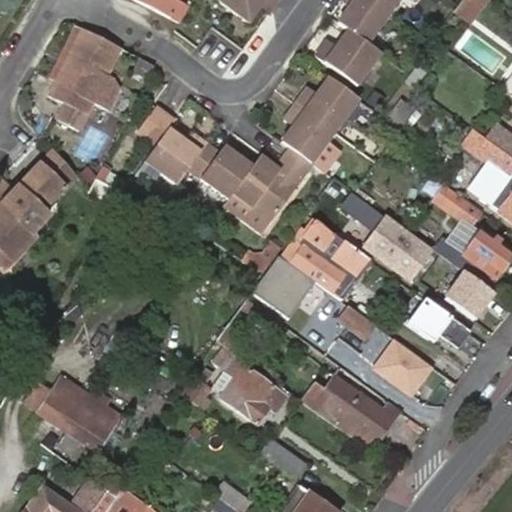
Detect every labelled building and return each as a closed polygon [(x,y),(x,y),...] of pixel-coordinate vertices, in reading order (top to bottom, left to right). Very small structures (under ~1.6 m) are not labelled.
[(132,0),(170,19),(178,3),(172,0),(132,0)] [(233,0),(253,15),(263,0),(233,0)] [(388,11),(372,0),(348,0),(351,2),(347,7),(336,23),(344,29),(365,45),(388,11)] [(372,0),(388,11),(396,0),(372,0)] [(470,19),(484,0),(467,0),(459,11),(470,19)] [(178,3),(170,19),(178,23),(188,7),(178,3)] [(84,30),(77,27),(50,78),(56,82),(84,30)] [(355,87),(378,54),(365,45),(344,29),(333,46),(329,51),(321,44),(313,55),(355,87)] [(108,78),(122,50),(84,30),(56,82),(48,97),(65,106),(57,121),(79,133),(94,105),(108,113),(120,90),(114,81),(108,78)] [(325,40),(321,44),(329,51),(333,46),(325,40)] [(149,83),(153,78),(158,69),(140,60),(133,74),(149,83)] [(415,66),(403,83),(413,89),(425,72),(415,66)] [(293,103),(331,132),(356,99),(326,77),(315,93),(312,98),(302,91),(293,103)] [(305,86),(302,91),(312,98),(315,93),(305,86)] [(398,96),(377,123),(391,134),(412,106),(398,96)] [(212,120),(186,102),(175,118),(200,136),(212,120)] [(287,148),(308,163),(331,132),(293,103),(284,115),(294,122),(290,126),(278,142),(287,148)] [(281,119),(290,126),(294,122),(284,115),(281,119)] [(144,163),(175,186),(186,171),(205,144),(195,137),(189,145),(183,141),(167,129),(144,163)] [(511,221),(511,159),(487,141),(471,131),(461,146),(488,165),(506,178),(488,204),(511,221)] [(189,132),(183,141),(189,145),(195,137),(189,132)] [(487,141),(511,159),(511,144),(493,132),(487,141)] [(205,144),(186,171),(227,199),(231,193),(250,167),(223,147),(218,153),(205,144)] [(250,167),(231,193),(270,222),(311,165),(308,163),(287,148),(278,160),(283,163),(277,170),(273,167),(257,157),(250,167)] [(74,177),(52,153),(12,194),(0,181),(0,252),(10,263),(35,238),(30,233),(45,218),(40,213),(74,177)] [(278,160),(273,167),(277,170),(283,163),(278,160)] [(506,178),(488,165),(469,191),(488,204),(506,178)] [(476,211),(454,196),(442,211),(465,227),(476,211)] [(361,249),(404,280),(425,251),(349,198),(342,209),(373,231),(361,249)] [(359,237),(332,218),(326,229),(352,248),(359,237)] [(290,267),(327,294),(344,268),(355,277),(366,262),(313,224),(297,246),(302,250),(290,267)] [(462,274),(467,277),(476,265),(492,277),(511,250),(479,228),(461,255),(437,238),(429,249),(462,274)] [(285,264),(290,267),(302,250),(297,246),(285,264)] [(0,269),(2,271),(10,263),(0,252),(0,269)] [(327,294),(338,301),(355,277),(344,268),(327,294)] [(467,277),(462,274),(443,300),(476,324),(495,298),(467,277)] [(466,332),(423,301),(405,326),(431,344),(437,335),(455,348),(466,332)] [(260,313),(243,302),(214,342),(222,348),(230,353),(260,313)] [(364,339),(372,326),(347,308),(338,320),(364,339)] [(349,355),(339,369),(383,401),(408,366),(383,347),(368,368),(349,355)] [(271,416),(287,395),(230,353),(222,348),(211,362),(232,377),(216,401),(254,427),(264,411),(271,416)] [(21,399),(66,431),(90,400),(93,394),(90,392),(86,397),(58,376),(50,388),(36,378),(21,399)] [(178,395),(199,411),(206,402),(200,396),(205,391),(190,379),(178,395)] [(302,405),(360,446),(366,438),(375,445),(398,411),(383,401),(378,409),(335,379),(324,395),(314,388),(302,405)] [(90,400),(66,431),(94,452),(117,420),(100,408),(104,403),(93,394),(90,400)] [(360,446),(369,453),(375,445),(366,438),(360,446)] [(257,452),(294,478),(302,466),(266,440),(257,452)] [(89,511),(101,495),(104,492),(88,480),(67,507),(39,486),(20,511),(89,511)] [(101,495),(89,511),(145,511),(116,491),(109,501),(101,495)] [(330,511),(307,495),(298,506),(288,499),(279,511),(330,511)]
